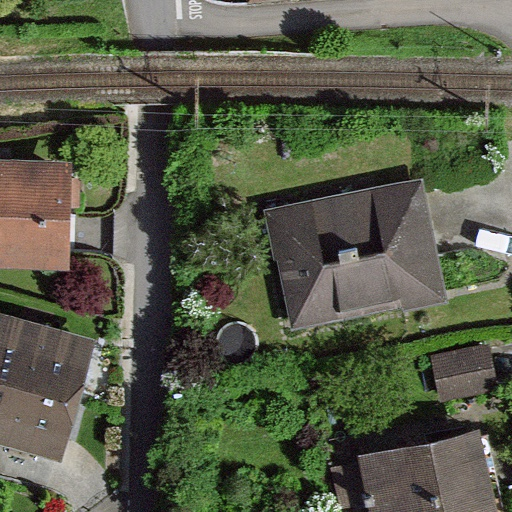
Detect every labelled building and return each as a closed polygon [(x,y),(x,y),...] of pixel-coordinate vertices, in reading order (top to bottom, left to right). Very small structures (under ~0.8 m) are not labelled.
[(0,271),(72,271),(72,160),(0,160),(0,271)] [(447,301),(421,177),(259,211),(285,335),(447,301)] [(91,342),(0,318),(0,446),(60,462),(91,342)] [(489,396),(483,354),(431,361),(437,403),(489,396)] [(500,511),(483,429),(360,455),(372,511),(500,511)]
